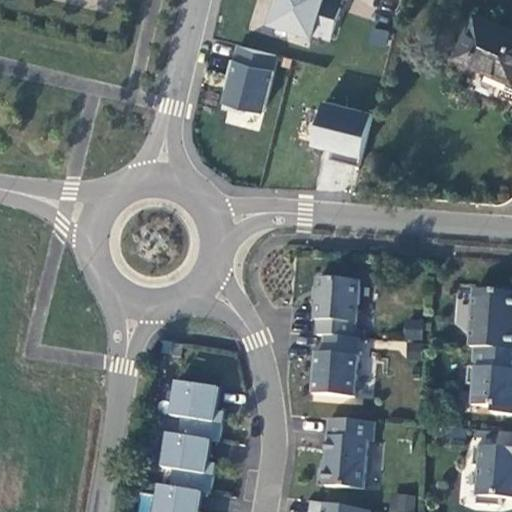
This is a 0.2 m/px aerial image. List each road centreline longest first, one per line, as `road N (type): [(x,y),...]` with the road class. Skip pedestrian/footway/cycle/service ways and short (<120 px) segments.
road 1 (unclassified): [(217,223),(278,214),(511,231)]
road 2 (unclassified): [(264,511),(273,453),(265,372),(248,329),(207,286)]
road 3 (unclassified): [(138,309),(99,511)]
road 4 (unclassified): [(199,0),(164,180)]
